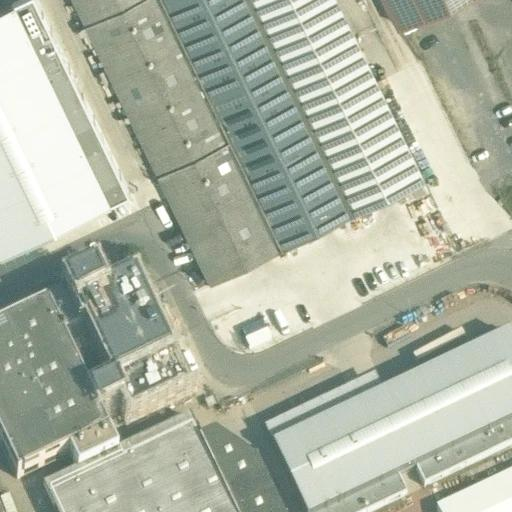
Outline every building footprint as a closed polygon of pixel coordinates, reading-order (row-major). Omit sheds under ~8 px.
[(37,0),(6,0),(0,3),(0,250),(128,190),(37,0)] [(75,0),(211,282),(354,214),(425,180),(353,31),(354,31),(339,0),(75,0)] [(384,0),(398,28),(456,0),(384,0)] [(128,286),(87,306),(98,328),(66,343),(100,419),(101,420),(156,393),(147,374),(147,373),(146,371),(165,362),(128,286)] [(67,298),(0,330),(0,443),(17,480),(70,455),(78,473),(117,455),(101,420),(100,419),(66,343),(65,341),(83,332),(67,298)] [(511,343),(510,338),(272,451),(300,511),(373,511),(406,497),(398,480),(416,472),(424,488),(511,446),(511,343)] [(78,473),(43,490),(53,511),(279,511),(257,465),(214,436),(200,442),(190,421),(117,455),(78,473)]
